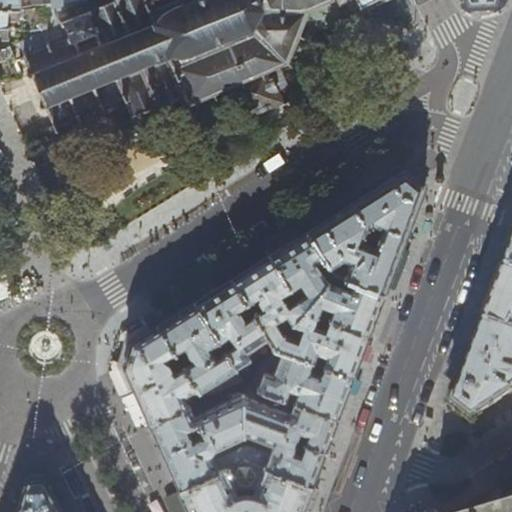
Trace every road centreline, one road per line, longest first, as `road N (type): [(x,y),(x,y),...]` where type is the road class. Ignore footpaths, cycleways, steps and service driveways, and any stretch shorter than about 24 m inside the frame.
road 1 (residential): [(76,313),(395,114)]
road 2 (secondary): [(377,450),(485,149)]
road 3 (residential): [(145,511),(80,376)]
road 4 (residential): [(377,450),(422,468),(457,469),(511,431)]
road 5 (residential): [(107,511),(50,392)]
